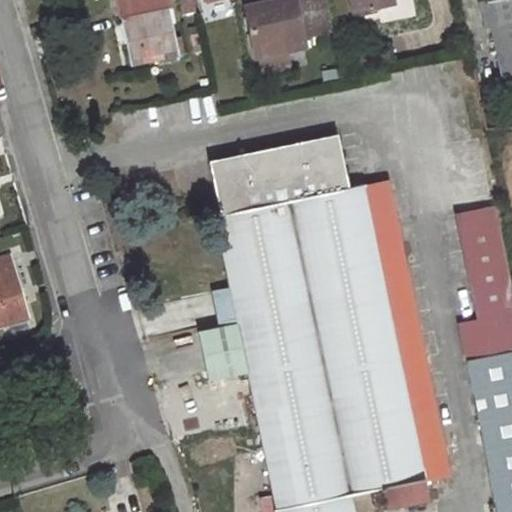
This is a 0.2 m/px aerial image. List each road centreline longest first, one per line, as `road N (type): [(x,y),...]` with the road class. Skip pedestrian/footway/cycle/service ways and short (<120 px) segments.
road 1 (unknown): [(42,179),(341,113),(384,116),(421,140),(445,181),(491,467),(488,494),(474,511)]
road 2 (residential): [(0,27),(88,347)]
road 3 (residential): [(116,447),(0,482)]
road 4 (residential): [(116,447),(161,443),(187,511)]
